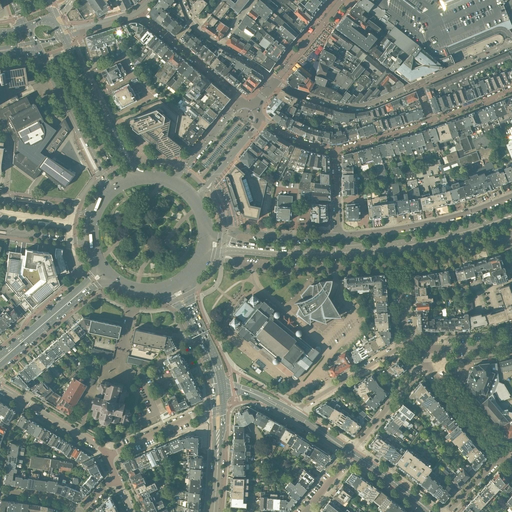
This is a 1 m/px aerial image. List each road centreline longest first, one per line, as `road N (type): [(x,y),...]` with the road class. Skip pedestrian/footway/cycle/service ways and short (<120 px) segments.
road 1 (residential): [(511,195),(400,229),(338,236)]
road 2 (residential): [(229,248),(242,265),(298,270),(398,263)]
road 3 (secondary): [(35,45),(108,191)]
road 4 (secondary): [(139,176),(63,37)]
road 5 (primary): [(511,214),(358,251)]
road 6 (residential): [(275,80),(347,106),(418,83)]
road 7 (residential): [(136,11),(245,103)]
road 8 (residential): [(406,341),(294,415)]
road 9 (residential): [(107,458),(0,387)]
road 10 (primary): [(358,251),(235,247)]
